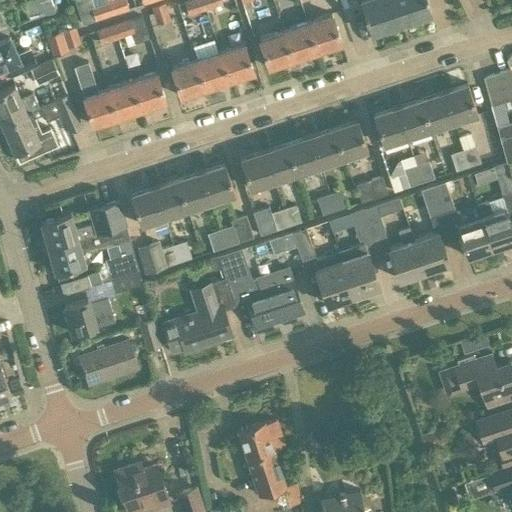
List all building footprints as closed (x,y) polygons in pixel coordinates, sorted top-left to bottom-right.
[(29,18),(41,14),(36,0),(25,0),(23,1),(29,18)] [(36,0),(41,14),(54,10),(50,0),(36,0)] [(73,0),(81,23),(111,13),(106,0),(103,0),(92,4),(90,0),(73,0)] [(106,0),(111,13),(128,7),(126,0),(106,0)] [(188,14),(205,9),(201,0),(184,0),(183,0),(188,14)] [(201,0),(205,9),(222,3),(220,0),(201,0)] [(360,0),(371,32),(401,22),(393,0),(360,0)] [(393,0),(401,22),(429,13),(425,0),(393,0)] [(164,2),(151,6),(156,23),(169,19),(164,2)] [(2,8),(0,8),(0,28),(8,25),(2,8)] [(330,12),(306,21),(316,50),(340,42),(330,12)] [(141,13),(112,23),(117,36),(123,34),(127,44),(149,37),(141,13)] [(306,21),(282,28),(292,58),(316,50),(306,21)] [(112,23),(96,28),(100,41),(117,36),(112,23)] [(73,26),(45,35),(51,54),(66,49),(65,46),(78,41),(73,26)] [(267,66),(292,58),(282,28),(258,36),(267,66)] [(0,66),(4,64),(9,75),(37,62),(29,46),(15,52),(8,36),(0,39),(0,66)] [(243,42),(218,50),(228,79),(252,71),(243,42)] [(218,50),(194,57),(204,87),(228,79),(218,50)] [(51,57),(30,66),(36,82),(58,72),(51,57)] [(180,95),(204,87),(194,57),(170,65),(180,95)] [(92,124),(116,116),(106,86),(96,90),(87,61),(73,65),(92,124)] [(496,72),(504,100),(511,97),(511,77),(509,67),(496,72)] [(130,78),(140,108),(164,100),(155,71),(130,78)] [(491,105),(504,100),(496,72),(483,76),(491,105)] [(130,78),(106,86),(116,116),(140,108),(130,78)] [(442,90),(452,120),(476,112),(466,82),(442,90)] [(0,119),(0,121),(30,108),(37,105),(32,92),(20,97),(14,83),(0,89),(0,119)] [(442,90),(419,98),(428,127),(452,120),(442,90)] [(49,126),(40,130),(34,116),(43,112),(46,120),(60,114),(68,132),(82,125),(67,91),(52,98),(37,105),(30,108),(0,121),(17,160),(57,144),(49,126)] [(419,98),(395,105),(405,135),(428,127),(419,98)] [(381,143),(405,135),(395,105),(371,113),(381,143)] [(333,126),(343,156),(367,148),(357,118),(333,126)] [(333,126),(309,134),(319,163),(343,156),(333,126)] [(309,134),(286,141),(296,171),(319,163),(309,134)] [(286,141),(263,149),(273,179),(296,171),(286,141)] [(461,148),(467,166),(480,161),(474,144),(461,148)] [(455,170),(467,166),(461,148),(449,152),(455,170)] [(249,187),(273,179),(263,149),(239,157),(249,187)] [(427,159),(414,164),(420,181),(434,177),(427,159)] [(487,199),(476,203),(491,247),(511,239),(511,228),(509,220),(511,219),(511,184),(506,161),(492,165),(504,206),(491,210),(487,199)] [(200,170),(209,200),(233,192),(223,162),(200,170)] [(414,164),(403,167),(409,185),(420,181),(414,164)] [(200,170),(176,178),(186,207),(209,200),(200,170)] [(381,175),(355,184),(360,201),(386,192),(381,175)] [(176,178),(153,186),(163,215),(186,207),(176,178)] [(444,181),(433,184),(442,212),(453,208),(444,181)] [(429,216),(442,212),(433,184),(420,189),(429,216)] [(153,186),(129,194),(139,223),(152,219),(155,227),(165,223),(163,215),(153,186)] [(329,192),(334,209),(347,205),(341,188),(329,192)] [(321,214),(334,209),(329,192),(316,197),(321,214)] [(40,221),(47,247),(125,225),(118,200),(88,208),(92,222),(74,227),(69,212),(40,221)] [(282,208),(287,225),(301,221),(295,203),(282,208)] [(376,203),(364,207),(373,234),(384,230),(379,215),(376,203)] [(476,203),(454,210),(458,223),(456,223),(459,234),(466,255),(491,247),(476,203)] [(268,206),(252,211),(260,234),(287,225),(282,208),(269,212),(268,206)] [(362,207),(348,212),(357,237),(371,232),(362,207)] [(219,228),(224,246),(252,236),(245,214),(229,219),(231,224),(219,228)] [(103,260),(109,279),(138,269),(125,225),(47,247),(54,270),(84,262),(81,252),(116,242),(120,255),(103,260)] [(305,226),(292,231),(313,295),(323,291),(326,302),(331,301),(332,305),(350,299),(348,295),(353,293),(338,249),(315,257),(305,226)] [(423,270),(413,238),(409,226),(397,229),(401,242),(387,247),(398,278),(423,270)] [(212,249),(224,246),(219,228),(206,233),(212,249)] [(413,238),(423,270),(447,262),(437,230),(413,238)] [(172,244),(178,261),(190,257),(184,240),(172,244)] [(166,265),(178,261),(172,244),(161,248),(158,241),(136,248),(143,272),(166,265)] [(363,241),(338,249),(353,293),(356,292),(359,296),(372,291),(372,287),(378,285),(363,241)] [(241,247),(219,255),(225,275),(235,306),(246,302),(254,326),(302,310),(287,265),(251,277),(241,247)] [(218,255),(209,258),(212,268),(221,265),(218,255)] [(142,284),(138,269),(109,279),(113,293),(142,284)] [(235,306),(225,275),(188,287),(195,310),(162,321),(171,350),(183,346),(184,350),(231,334),(223,310),(235,306)] [(86,297),(63,304),(71,332),(113,320),(106,297),(88,302),(86,297)] [(153,319),(138,323),(146,348),(160,344),(153,319)] [(477,333),(459,339),(463,351),(481,345),(477,333)] [(78,355),(87,382),(137,365),(127,338),(78,355)] [(462,388),(478,383),(487,409),(510,402),(506,389),(511,387),(511,369),(509,359),(493,364),(489,352),(473,357),(472,352),(455,358),(456,363),(436,369),(445,396),(463,390),(462,388)] [(0,396),(9,394),(0,367),(0,396)] [(501,466),(511,462),(511,403),(473,417),(481,439),(495,434),(501,451),(496,453),(501,466)] [(236,429),(257,494),(285,485),(273,448),(284,444),(275,417),(264,421),(263,420),(236,429)] [(437,431),(425,435),(429,448),(438,445),(441,439),(437,431)] [(113,469),(127,511),(134,511),(169,501),(156,462),(141,467),(138,460),(113,469)] [(487,473),(464,480),(469,497),(493,490),(509,485),(511,492),(511,462),(501,466),(487,471),(487,473)] [(204,511),(195,484),(174,492),(180,511),(204,511)] [(453,487),(442,490),(446,503),(457,500),(453,487)] [(323,511),(368,511),(367,505),(361,506),(358,488),(320,496),(323,511)] [(209,511),(239,511),(238,500),(208,504),(209,511)]
